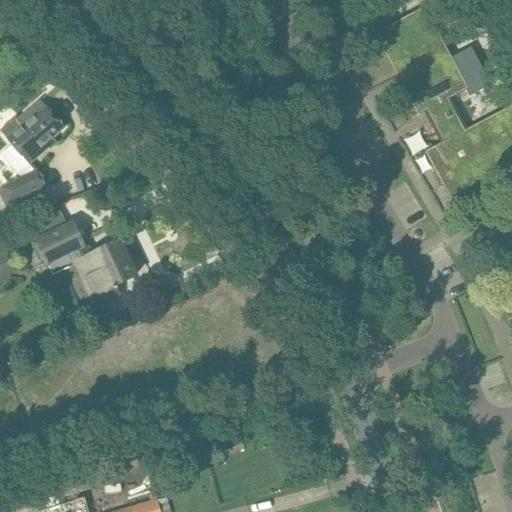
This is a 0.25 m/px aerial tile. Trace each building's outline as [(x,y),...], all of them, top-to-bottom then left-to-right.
[(494,0),(471,0),(468,2),(479,23),(500,12),(494,0)] [(424,7),(376,33),(400,78),(404,87),(407,85),(410,91),(407,92),(419,115),(424,113),(440,144),(435,146),(446,166),(434,173),(449,201),(461,195),(465,193),(487,182),(511,168),(511,105),(466,130),(450,99),(466,91),(469,98),(489,87),(491,86),(481,67),(461,77),(451,59),(424,7)] [(25,115),(18,121),(15,118),(0,131),(0,132),(7,141),(11,146),(0,156),(21,180),(0,190),(0,195),(7,209),(45,190),(36,172),(36,173),(29,165),(48,148),(45,145),(64,128),(40,101),(25,115)] [(38,239),(34,241),(46,266),(69,254),(82,248),(70,224),(67,225),(38,239)] [(100,252),(87,258),(86,259),(92,274),(87,276),(100,303),(117,295),(115,289),(116,288),(115,287),(134,277),(118,243),(100,252)] [(0,252),(0,281),(17,273),(6,249),(0,252)] [(179,473),(168,477),(178,507),(190,503),(179,473)] [(119,511),(159,511),(155,497),(149,498),(150,503),(119,511)]
